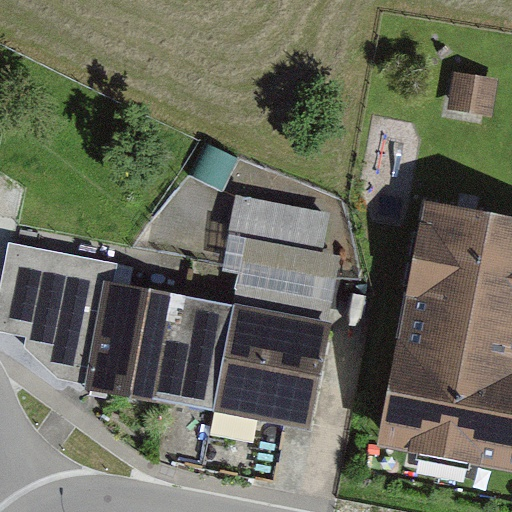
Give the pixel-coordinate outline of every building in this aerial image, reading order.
[(500,81),(455,74),(450,113),(494,120),(500,81)] [(331,215),(237,199),(231,236),(325,252),(331,215)] [(511,219),(426,203),(379,449),(511,474),(511,219)] [(325,252),(231,236),(224,273),(241,275),(236,304),(331,321),(343,256),(325,252)] [(65,274),(116,283),(120,264),(10,244),(0,298),(0,332),(28,338),(31,322),(55,326),(65,274)] [(55,326),(31,322),(28,338),(26,350),(59,381),(87,386),(85,394),(316,435),(336,322),(331,321),(236,304),(116,283),(65,274),(55,326)]
